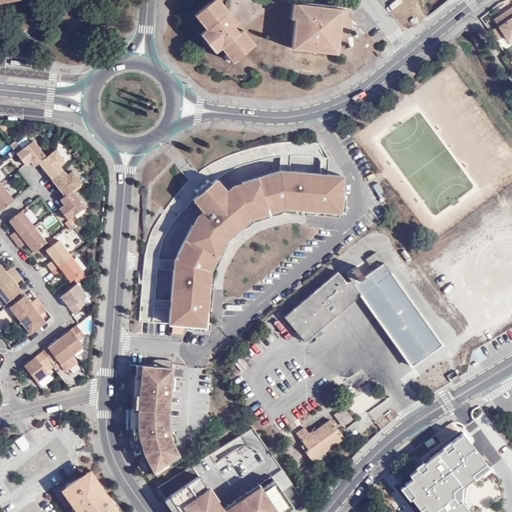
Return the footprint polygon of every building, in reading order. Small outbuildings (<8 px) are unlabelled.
[(205,19),(201,22),(205,27),(201,32),(215,51),(221,47),(232,60),(254,43),(242,29),(244,27),(230,8),(227,10),(220,0),(210,0),(198,10),(205,19)] [(292,19),(294,19),(296,3),(299,3),(299,0),(291,0),(289,19),(292,19)] [(341,7),(318,5),(318,11),(311,11),(312,4),(299,3),(296,3),(294,19),(292,48),(338,52),(340,25),(341,22),(341,7)] [(511,6),(495,17),(508,39),(511,36),(511,6)] [(195,13),(201,22),(205,19),(198,10),(195,13)] [(82,25),(76,17),(62,28),(68,36),(82,25)] [(342,25),(340,25),(338,52),(292,48),(294,19),(292,19),(290,49),(340,55),(342,25)] [(19,157),(28,169),(33,166),(36,170),(40,167),(48,161),(36,143),(25,152),(19,157)] [(13,149),(16,153),(19,157),(25,152),(19,144),(13,149)] [(331,163),(321,149),(316,147),(304,147),(286,147),(251,154),(232,160),(217,167),(207,174),(192,187),(180,199),(165,219),(151,247),(143,327),(156,329),(156,320),(157,313),(158,305),(160,276),(161,266),(163,256),(166,243),(183,218),(196,205),(218,184),(234,174),(261,165),(282,161),(292,160),(317,161),(322,162),(329,163),(331,163)] [(48,161),(40,167),(54,184),(65,175),(62,170),(67,166),(57,154),(48,161)] [(291,176),(292,160),(282,161),(283,175),(291,176)] [(329,163),(322,162),(321,178),(328,179),(329,163)] [(65,175),(54,184),(67,200),(75,195),(84,187),(76,175),(69,179),(65,175)] [(245,221),(251,216),(256,220),(284,212),(340,215),(343,210),(345,181),(329,179),(328,179),(321,178),(298,177),(291,176),(283,175),(244,187),(245,190),(234,194),(229,198),(222,204),(241,224),(245,221)] [(232,232),(241,224),(222,204),(229,198),(218,184),(196,205),(206,218),(215,210),(232,232)] [(16,205),(4,189),(0,191),(0,210),(4,215),(16,205)] [(88,211),(75,195),(67,200),(62,203),(66,209),(62,213),(70,224),(88,211)] [(207,332),(207,329),(212,272),(223,245),(221,243),(226,239),(228,241),(248,224),(245,221),(241,224),(232,232),(215,210),(206,218),(197,230),(194,229),(187,245),(178,266),(177,277),(177,281),(175,306),(173,314),(173,322),(172,338),(186,339),(185,330),(189,330),(207,332)] [(18,246),(37,232),(25,215),(12,226),(19,236),(13,240),(18,246)] [(80,242),(67,227),(56,236),(69,251),(80,242)] [(36,257),(49,247),(37,232),(18,246),(23,253),(29,248),(36,257)] [(54,277),(73,261),(61,245),(48,255),(55,265),(49,270),(54,277)] [(361,294),(414,368),(444,347),(378,253),(367,260),(374,271),(366,278),(358,267),(347,275),(350,278),(346,281),(340,273),(287,318),(307,343),(360,299),(358,296),(361,294)] [(83,273),(88,269),(80,257),(75,261),(83,273)] [(86,277),(73,261),(54,277),(59,283),(65,278),(73,287),(86,277)] [(178,266),(161,266),(160,276),(177,277),(178,266)] [(0,269),(0,289),(19,275),(16,271),(9,276),(3,267),(0,269)] [(19,275),(0,289),(0,294),(9,305),(22,294),(17,286),(23,281),(19,275)] [(90,299),(81,288),(65,301),(78,319),(87,311),(83,304),(90,299)] [(12,310),(23,323),(44,307),(40,301),(33,307),(26,299),(12,310)] [(173,314),(175,306),(158,305),(157,313),(173,314)] [(44,307),(23,323),(33,336),(47,326),(42,318),(49,313),(44,307)] [(157,313),(156,320),(173,322),(173,314),(157,313)] [(81,329),(64,343),(79,361),(89,353),(84,347),(90,343),(81,329)] [(64,343),(47,357),(56,368),(63,363),(67,370),(79,361),(64,343)] [(47,357),(28,370),(43,389),(55,381),(50,373),(56,368),(47,357)] [(140,469),(144,476),(153,470),(176,455),(170,443),(168,434),(167,426),(167,412),(169,390),(170,379),(172,361),(158,360),(157,367),(144,366),(132,365),(132,379),(130,420),(130,434),(132,445),(140,469)] [(131,457),(137,466),(139,469),(144,476),(140,469),(132,445),(130,434),(130,420),(132,379),(132,365),(129,365),(125,409),(125,429),(127,440),(131,457)] [(345,382),(352,393),(366,383),(359,372),(345,382)] [(334,438),(342,433),(334,419),(314,432),(313,430),(310,432),(306,427),(298,432),(309,448),(305,451),(311,460),(337,442),(334,438)] [(290,511),(306,501),(253,425),(156,487),(174,511),(290,511)] [(493,472),(462,432),(454,438),(415,469),(417,472),(410,477),(413,480),(400,490),(410,503),(412,501),(420,511),(470,511),(464,504),(464,491),(475,482),(477,484),(493,472)] [(345,437),(342,433),(334,438),(337,442),(345,437)] [(176,455),(153,470),(156,475),(179,460),(176,455)] [(119,511),(115,507),(112,508),(108,495),(91,470),(65,487),(67,490),(74,499),(70,502),(75,509),(79,506),(83,511),(119,511)] [(74,499),(67,490),(64,492),(70,502),(74,499)]
